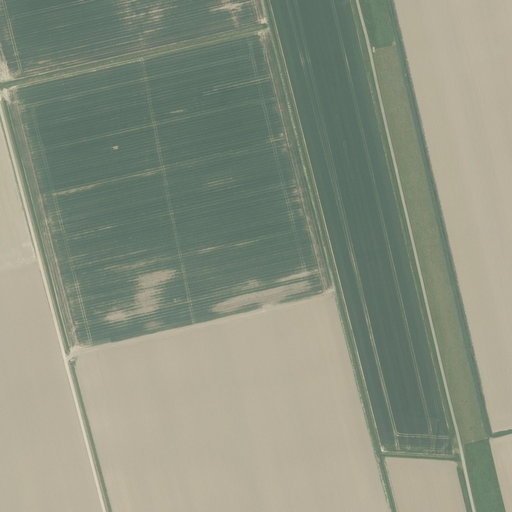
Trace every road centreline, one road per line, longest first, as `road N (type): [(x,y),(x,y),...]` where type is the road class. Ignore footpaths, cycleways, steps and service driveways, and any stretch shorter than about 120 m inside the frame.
road 1 (track): [(472,511),(356,0)]
road 2 (track): [(106,511),(0,108)]
